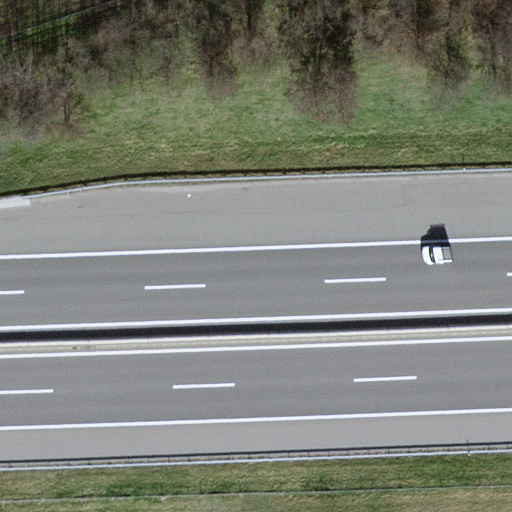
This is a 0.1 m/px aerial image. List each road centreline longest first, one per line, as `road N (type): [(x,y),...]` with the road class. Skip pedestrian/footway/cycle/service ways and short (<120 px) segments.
road 1 (motorway): [(511,271),(0,290)]
road 2 (motorway): [(0,393),(511,375)]
